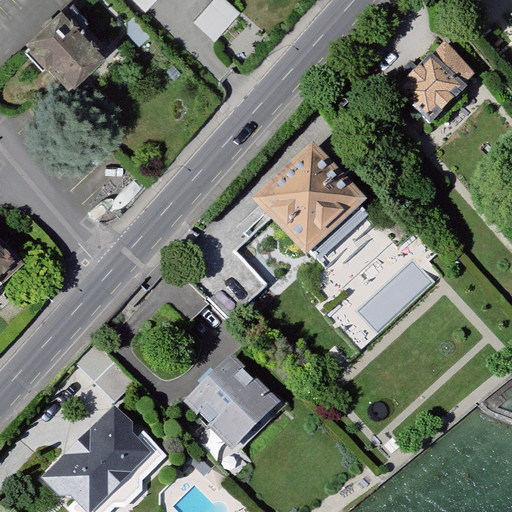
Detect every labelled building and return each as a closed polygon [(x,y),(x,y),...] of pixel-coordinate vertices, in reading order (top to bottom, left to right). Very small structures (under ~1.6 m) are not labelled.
[(103,56),(55,9),(23,41),(71,88),(103,56)] [(446,43),(414,75),(448,110),(480,78),(446,43)] [(310,154),(249,211),(302,268),(363,211),(310,154)] [(0,284),(27,255),(0,231),(0,284)] [(274,413),(229,366),(182,412),(227,458),(274,413)] [(38,488),(61,511),(122,511),(135,500),(135,488),(160,464),(139,443),(137,445),(110,417),(38,488)]
